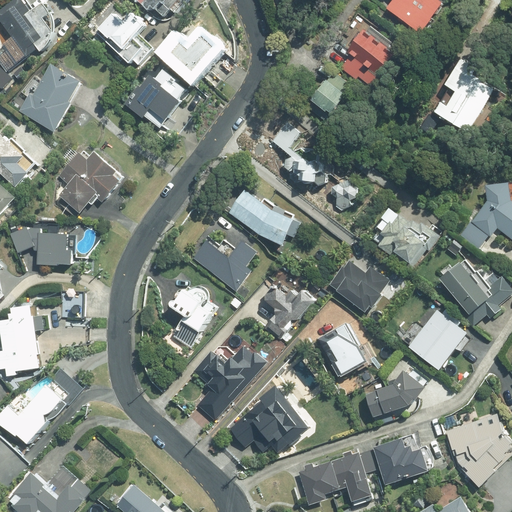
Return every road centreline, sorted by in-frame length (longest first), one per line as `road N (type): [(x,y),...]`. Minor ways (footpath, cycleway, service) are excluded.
road 1 (residential): [(246,0),(259,41),(258,74),(143,237),(120,305),(127,389),(223,488),(235,511)]
road 2 (unknown): [(228,494),(440,407),(474,383),(511,323)]
road 3 (unknown): [(122,292),(56,269),(26,272),(0,297)]
